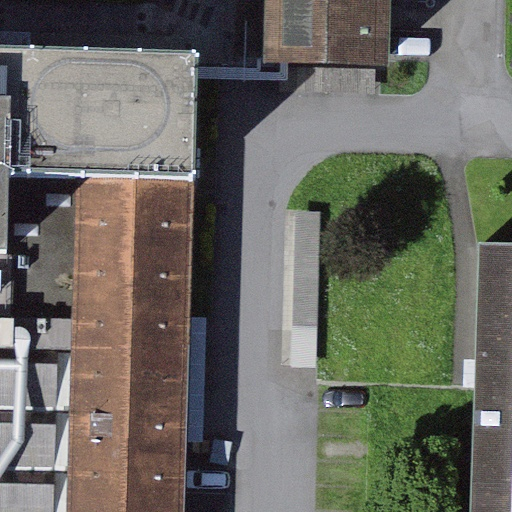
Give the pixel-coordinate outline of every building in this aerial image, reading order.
[(402,0),(291,0),(290,66),(401,69),(402,0)] [(213,63),(0,57),(0,183),(84,186),(210,190),(213,63)] [(0,365),(79,368),(84,186),(0,183),(0,365)] [(201,511),(206,340),(210,190),(84,186),(79,368),(75,511),(201,511)] [(511,511),(511,252),(483,252),(479,377),(479,391),(475,511),(511,511)] [(0,511),(75,511),(79,368),(0,365),(0,511)]
